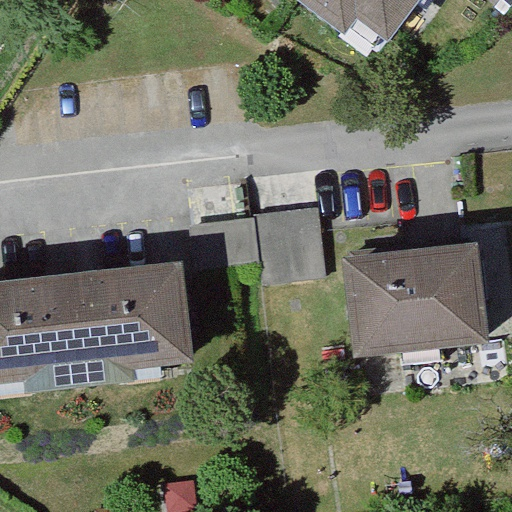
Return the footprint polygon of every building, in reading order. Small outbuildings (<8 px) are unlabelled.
[(413,0),(294,0),(373,56),(413,0)] [(318,221),(262,229),(271,295),(327,288),(318,221)] [(255,230),(179,239),(184,287),(261,278),(255,230)] [(478,255),(341,264),(348,367),(485,358),(478,255)] [(174,279),(0,290),(0,389),(181,378),(174,279)]
